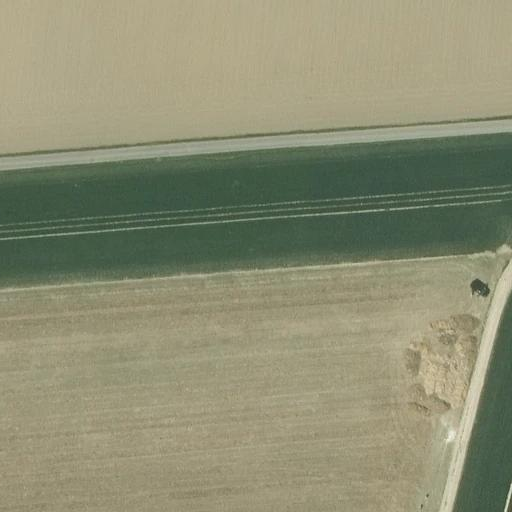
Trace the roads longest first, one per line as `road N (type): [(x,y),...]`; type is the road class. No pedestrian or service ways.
road 1 (unclassified): [(0,183),(511,125)]
road 2 (track): [(444,511),(497,296),(511,265)]
